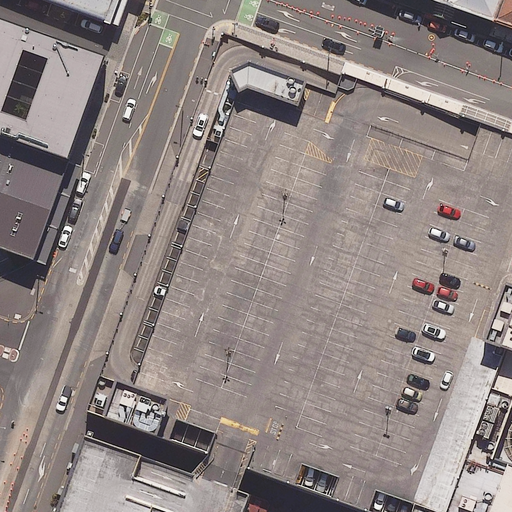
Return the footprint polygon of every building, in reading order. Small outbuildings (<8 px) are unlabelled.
[(39,0),(120,28),(129,0),(39,0)] [(511,0),(462,0),(462,3),(511,21),(511,17),(511,0)] [(106,60),(0,21),(0,117),(75,145),(106,60)] [(225,35),(88,415),(260,476),(343,506),(361,511),(511,511),(511,138),(499,133),(484,128),(468,122),(411,102),(387,93),(225,35)] [(83,160),(0,130),(0,235),(50,253),(83,160)] [(222,486),(81,435),(53,511),(246,511),(252,497),(222,486)]
